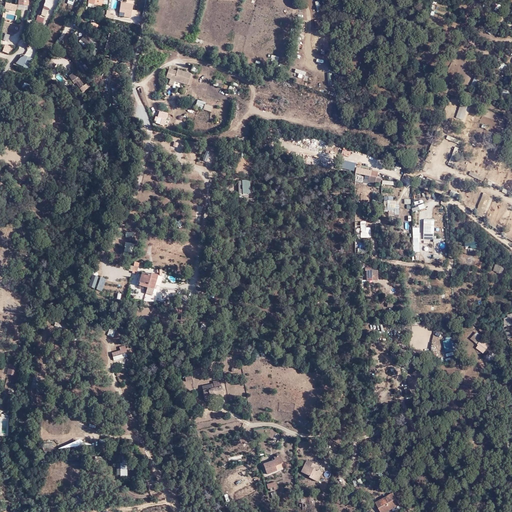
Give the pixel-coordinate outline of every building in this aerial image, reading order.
[(125,3),(126,1),(120,0),(119,9),(124,10),(123,14),(130,15),(132,4),(125,3)] [(110,9),(107,9),(106,16),(113,17),(114,13),(110,12),(110,9)] [(117,32),(114,31),(112,38),(109,38),(106,50),(114,53),(118,38),(115,37),(117,32)] [(91,41),(85,34),(80,39),(84,43),(82,45),(85,48),(91,41)] [(181,69),(178,68),(170,66),(168,76),(173,77),(173,74),(176,75),(175,78),(189,82),(193,71),(181,67),(181,69)] [(470,84),(473,86),(479,78),(476,76),(470,84)] [(196,104),(203,106),(202,109),(211,112),(213,105),(197,100),(196,104)] [(463,120),(467,107),(460,104),(455,117),(463,120)] [(202,160),(206,162),(210,151),(206,149),(207,146),(203,144),(201,150),(205,152),(202,160)] [(455,161),(458,162),(463,150),(455,147),(447,165),(453,167),(455,161)] [(364,175),(363,182),(376,183),(376,171),(371,170),(370,175),(364,175)] [(459,199),(461,194),(452,190),(450,194),(459,199)] [(485,208),(490,195),(482,191),(477,205),(485,208)] [(399,215),(399,204),(394,204),(394,196),(384,196),(384,215),(399,215)] [(421,234),(431,235),(431,222),(422,222),(421,234)] [(366,239),(365,230),(357,230),(357,235),(361,235),(361,239),(366,239)] [(134,251),(133,242),(123,243),(124,252),(134,251)] [(501,269),(493,266),(491,271),(493,272),(492,274),(499,275),(501,269)] [(155,289),(157,285),(161,276),(154,273),(153,275),(145,272),(141,282),(150,284),(149,287),(155,289)] [(86,285),(93,288),(97,277),(90,275),(86,285)] [(511,327),(507,315),(506,315),(506,319),(503,319),(503,327),(511,327)] [(67,321),(55,319),(53,326),(65,328),(67,321)] [(488,332),(474,321),(470,323),(478,330),(477,331),(484,336),(488,332)] [(477,345),(479,342),(482,339),(475,334),(470,341),(477,345)] [(444,337),(445,351),(452,350),(451,337),(444,337)] [(16,374),(18,363),(11,361),(8,372),(16,374)] [(209,396),(221,393),(218,380),(212,381),(212,383),(209,384),(210,388),(202,390),(204,400),(209,399),(209,396)] [(274,466),(281,463),(278,455),(273,457),(273,460),(267,463),(269,467),(264,470),(265,474),(276,470),(274,466)] [(127,459),(122,459),(123,463),(119,464),(117,464),(118,468),(121,468),(121,475),(128,474),(127,459)] [(316,466),(306,461),(300,472),(308,476),(311,469),(314,470),(316,466)] [(316,482),(321,473),(315,470),(317,467),(316,466),(314,470),(311,469),(308,476),(300,472),(300,473),(308,477),(307,478),(316,482)] [(230,477),(236,483),(239,479),(233,474),(230,477)] [(395,497),(392,493),(375,503),(379,511),(384,511),(398,505),(396,500),(399,499),(397,496),(395,497)]
